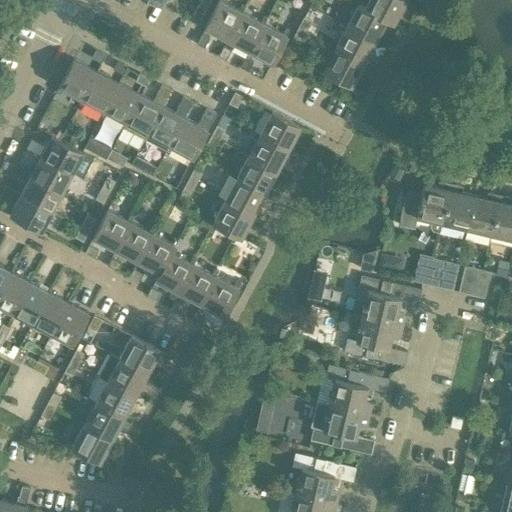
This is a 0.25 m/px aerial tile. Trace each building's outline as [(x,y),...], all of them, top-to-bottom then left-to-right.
[(204,13),(209,2),(204,0),(201,0),(196,10),(204,13)] [(227,38),(242,10),(245,5),(241,3),(239,9),(222,0),(218,0),(204,27),(227,38)] [(394,21),(405,0),(368,0),(366,6),(387,18),(394,21)] [(387,18),(366,6),(358,2),(347,24),(376,39),(387,18)] [(249,50),(264,22),(266,17),(263,15),(261,20),(242,10),(227,38),(249,50)] [(303,17),(298,28),(305,32),(311,21),(303,17)] [(283,32),(264,22),(249,50),(272,62),(290,29),(286,27),(283,32)] [(364,62),(376,39),(347,24),(335,47),(364,62)] [(300,43),(305,32),(298,28),(292,39),(300,43)] [(209,37),(201,33),(196,42),(204,47),(209,37)] [(224,45),(219,55),(226,59),(231,49),(224,45)] [(92,55),(102,61),(107,53),(96,47),(92,55)] [(352,85),(364,62),(335,47),(323,70),(352,85)] [(253,61),(245,56),(240,66),(248,71),(253,61)] [(82,97),(97,69),(75,57),(57,90),(61,92),(64,87),(82,97)] [(114,68),(123,73),(128,64),(119,60),(114,68)] [(104,109),(119,81),(97,69),(82,97),(80,102),(83,104),(85,99),(104,109)] [(136,79),(145,84),(149,76),(140,71),(136,79)] [(126,121),(141,93),(119,81),(104,109),(101,114),(105,116),(107,111),(116,115),(126,121)] [(158,91),(167,96),(171,88),(162,83),(158,91)] [(163,105),(167,96),(158,91),(153,99),(141,93),(126,121),(123,125),(145,137),(147,133),(163,105)] [(235,91),(229,102),(237,107),(243,95),(235,91)] [(179,103),(189,108),(193,100),(183,95),(179,103)] [(169,144),(184,116),(163,105),(147,133),(145,137),(148,139),(167,149),(169,144)] [(216,112),(206,107),(202,115),(211,120),(216,112)] [(272,110),(260,133),(288,148),(300,125),(272,110)] [(169,144),(167,149),(170,151),(173,146),(192,156),(207,128),(211,120),(202,115),(197,123),(184,116),(169,144)] [(217,124),(212,135),(220,139),(226,128),(217,124)] [(276,170),(288,148),(260,133),(248,155),(276,170)] [(51,134),(41,153),(73,170),(83,151),(51,134)] [(213,151),(220,139),(212,135),(206,146),(213,151)] [(73,170),(41,153),(30,173),(62,190),(73,170)] [(137,154),(133,164),(154,172),(158,162),(137,154)] [(265,192),(276,170),(248,155),(236,177),(265,192)] [(194,167),(188,179),(196,183),(203,172),(194,167)] [(62,190),(30,173),(20,192),(52,209),(62,190)] [(110,191),(116,180),(108,176),(101,187),(110,191)] [(253,214),(265,192),(236,177),(225,199),(253,214)] [(191,194),(196,183),(188,179),(182,190),(191,194)] [(442,221),(451,182),(441,180),(440,186),(424,182),(421,194),(408,191),(405,198),(403,204),(402,211),(401,219),(401,224),(414,227),(417,215),(431,218),(430,225),(432,230),(439,231),(442,221)] [(467,227),(474,194),(459,190),(460,185),(451,182),(442,221),(467,227)] [(103,203),(110,191),(101,187),(95,198),(103,203)] [(52,209),(20,192),(9,211),(42,228),(52,209)] [(491,233),(500,194),(490,192),(489,197),(474,194),(467,227),(491,233)] [(511,202),(508,202),(509,196),(500,194),(491,233),(511,237),(511,202)] [(253,214),(225,199),(213,221),(241,236),(253,214)] [(115,247),(130,219),(133,214),(130,212),(127,217),(108,207),(93,235),(115,247)] [(87,213),(82,224),(90,228),(95,217),(87,213)] [(138,259),(153,231),(156,225),(152,223),(149,229),(130,219),(115,247),(138,259)] [(84,239),(90,228),(82,224),(75,235),(84,239)] [(171,240),(153,231),(138,259),(160,270),(172,250),(178,237),(174,235),(171,240)] [(85,252),(95,257),(99,248),(89,243),(85,252)] [(178,290),(194,261),(196,257),(193,255),(190,259),(172,250),(160,270),(156,278),(178,290)] [(407,251),(387,252),(387,264),(407,263),(407,251)] [(427,282),(433,256),(421,253),(415,279),(427,282)] [(108,264),(118,269),(122,261),(113,256),(108,264)] [(440,285),(446,259),(433,256),(427,282),(440,285)] [(459,262),(446,259),(440,285),(453,288),(459,262)] [(200,301),(216,273),(218,268),(214,266),(212,271),(194,261),(178,290),(200,301)] [(0,289),(11,269),(0,262),(0,289)] [(472,293),(478,267),(465,264),(459,290),(472,293)] [(307,295),(322,298),(329,269),(315,266),(307,295)] [(130,276),(139,281),(144,273),(134,267),(130,276)] [(491,270),(478,267),(472,293),(484,296),(491,270)] [(0,304),(13,311),(30,279),(11,269),(0,289),(0,304)] [(235,283),(216,273),(200,301),(224,314),(241,281),(237,279),(235,283)] [(368,289),(362,314),(403,323),(405,312),(398,310),(401,298),(419,302),(422,288),(363,274),(359,287),(368,289)] [(33,322),(50,290),(30,279),(13,311),(33,322)] [(148,294),(157,299),(161,291),(152,286),(148,294)] [(52,332),(69,300),(50,290),(33,322),(52,332)] [(170,306),(180,311),(184,303),(174,299),(170,306)] [(88,310),(69,300),(52,332),(72,343),(88,310)] [(192,318),(201,323),(205,315),(196,310),(192,318)] [(96,329),(101,318),(94,314),(88,325),(96,329)] [(400,335),(403,323),(362,314),(356,338),(348,336),(345,349),(405,364),(408,350),(390,345),(393,333),(400,335)] [(3,323),(0,327),(0,335),(5,338),(11,327),(3,323)] [(131,334),(119,356),(148,371),(159,348),(131,334)] [(77,348),(71,358),(79,362),(84,352),(77,348)] [(136,393),(148,371),(119,356),(110,351),(99,373),(107,378),(136,393)] [(22,361),(33,366),(37,359),(26,353),(22,361)] [(72,375),(79,362),(71,358),(64,370),(72,375)] [(48,365),(37,359),(33,366),(44,372),(48,365)] [(335,378),(329,402),(369,412),(372,399),(365,397),(368,385),(386,390),(389,376),(329,362),(325,376),(335,378)] [(136,393),(107,378),(96,400),(124,415),(136,393)] [(53,391),(47,401),(55,406),(61,395),(53,391)] [(366,423),(369,412),(329,402),(317,399),(311,424),(314,425),(311,438),(371,452),(374,438),(356,434),(359,422),(366,423)] [(112,437),(124,415),(96,400),(84,422),(112,437)] [(49,416),(55,406),(47,401),(42,412),(49,416)] [(271,415),(259,412),(255,429),(267,432),(271,415)] [(450,424),(460,427),(462,417),(453,415),(450,424)] [(112,437),(84,422),(72,445),(100,460),(112,437)] [(301,466),(296,492),(336,501),(339,489),(332,487),(335,475),(354,480),(357,466),(296,451),(293,464),(301,466)] [(511,483),(507,482),(501,506),(511,508),(511,483)] [(20,494),(29,496),(31,486),(22,484),(20,494)] [(330,511),(333,511),(336,501),(296,492),(290,511),(326,511),(330,511)] [(0,502),(0,511),(25,511),(28,502),(27,502),(29,496),(20,494),(19,496),(18,495),(17,500),(1,496),(0,502)]
